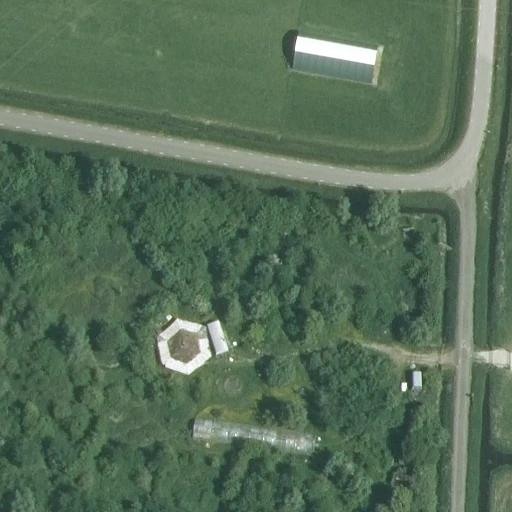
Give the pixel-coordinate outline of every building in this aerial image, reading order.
[(375,83),(382,47),(298,32),(292,68),(375,83)] [(188,380),(210,360),(205,331),(177,322),(155,342),(161,371),(188,380)] [(191,439),(311,456),(314,435),(194,418),(191,439)] [(406,454),(400,458),(400,466),(406,469),(407,470),(413,466),(413,458),(406,454)] [(415,478),(395,475),(394,482),(414,485),(415,478)]
